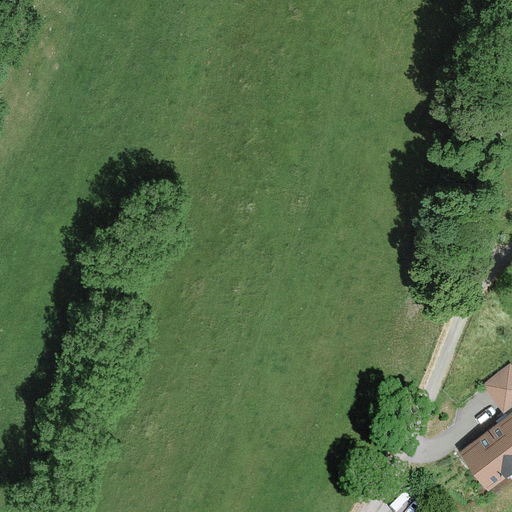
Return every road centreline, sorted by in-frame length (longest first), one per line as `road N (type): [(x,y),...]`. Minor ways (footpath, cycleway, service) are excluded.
road 1 (residential): [(486,272),(372,511)]
road 2 (track): [(486,272),(481,228),(511,23)]
